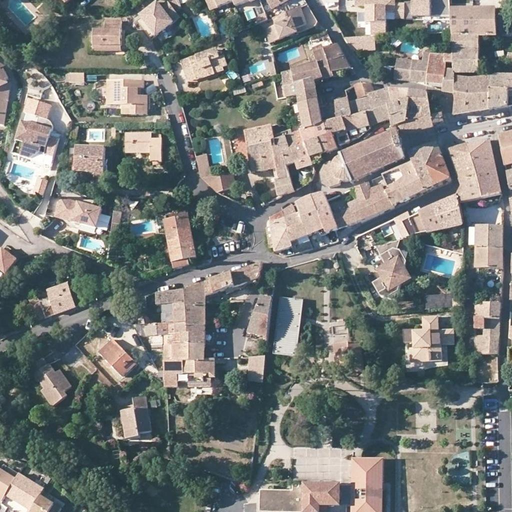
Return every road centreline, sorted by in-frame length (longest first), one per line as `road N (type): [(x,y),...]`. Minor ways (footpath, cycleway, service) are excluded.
road 1 (residential): [(510,249),(506,511)]
road 2 (residential): [(452,130),(446,148),(455,185),(341,246),(271,261)]
road 3 (residential): [(165,76),(193,183),(254,221)]
road 4 (residential): [(0,192),(35,238),(140,291)]
road 5 (residential): [(4,346),(140,291)]
road 6 (residential): [(491,124),(510,249)]
road 7 (residential): [(140,291),(260,257)]
road 8 (residential): [(452,130),(445,99),(433,91),(363,73)]
